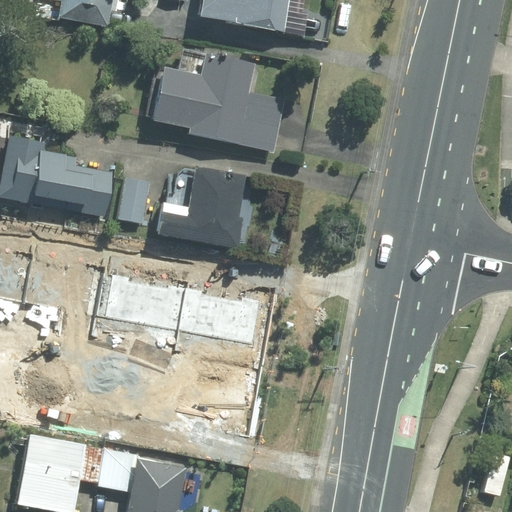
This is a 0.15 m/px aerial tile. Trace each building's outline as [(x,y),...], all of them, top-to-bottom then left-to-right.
[(60,0),(57,18),(108,27),(113,0),(60,0)] [(202,0),(199,16),(284,31),(287,13),(301,15),(303,0),(202,0)] [(201,74),(164,66),(153,120),(189,127),(187,134),(274,152),(285,98),(249,91),(255,63),(205,53),(201,74)] [(45,142),(9,135),(0,182),(0,197),(105,218),(114,172),(75,165),(77,157),(43,150),(45,142)] [(187,216),(162,211),(158,234),(237,249),(244,217),(239,216),(247,176),(197,166),(187,216)] [(149,182),(124,178),(118,219),(143,223),(149,182)] [(134,243),(94,250),(99,277),(139,270),(134,243)] [(234,267),(163,255),(155,302),(124,297),(118,332),(205,347),(213,304),(228,307),(234,267)] [(115,347),(79,341),(76,361),(112,366),(115,347)] [(210,369),(143,359),(139,386),(152,388),(145,434),(199,442),(210,369)] [(189,461),(27,432),(14,506),(48,511),(72,511),(78,481),(130,490),(125,511),(184,511),(180,511),(189,461)] [(510,451),(487,447),(479,491),(502,495),(510,451)]
